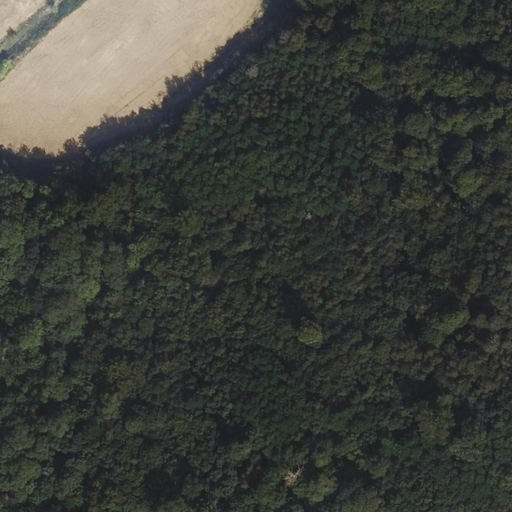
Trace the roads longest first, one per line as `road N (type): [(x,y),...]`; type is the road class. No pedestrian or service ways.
road 1 (unknown): [(476,0),(430,58),(398,149),(373,197),(354,211),(320,212),(274,195),(217,205),(132,200),(0,163)]
road 2 (unknown): [(511,486),(417,493),(391,484),(385,469),(396,435),(472,391),(511,291)]
road 3 (track): [(0,468),(119,511)]
